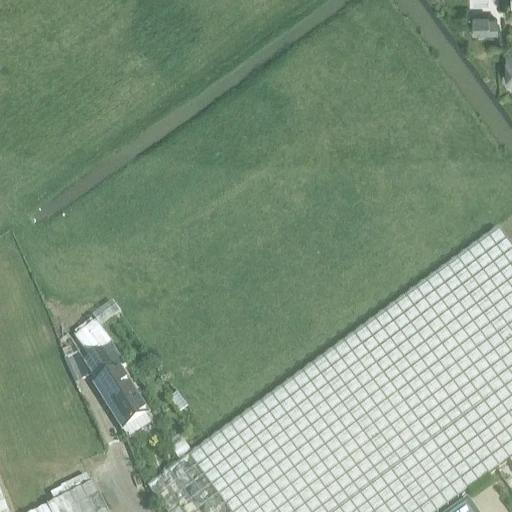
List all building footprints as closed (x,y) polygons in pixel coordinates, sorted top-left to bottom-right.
[(488,18),(472,18),(472,32),(497,32),(497,20),(489,20),(488,18)] [(511,249),(499,232),(148,490),(163,511),(442,511),(511,461),(511,249)] [(113,305),(93,320),(96,324),(101,331),(121,315),(113,305)] [(112,346),(101,331),(96,324),(74,339),(89,361),(110,347),(112,346)] [(83,365),(82,365),(88,375),(97,387),(93,389),(108,411),(122,433),(128,442),(151,427),(145,418),(147,417),(119,373),(118,372),(124,368),(110,347),(89,361),(83,365)] [(179,438),(167,447),(179,463),(191,454),(179,438)] [(55,506),(47,510),(48,511),(106,511),(94,487),(92,488),(87,479),(62,491),(51,497),(55,506)]
